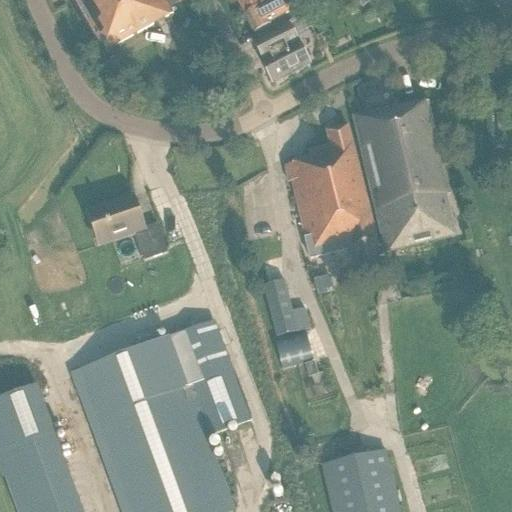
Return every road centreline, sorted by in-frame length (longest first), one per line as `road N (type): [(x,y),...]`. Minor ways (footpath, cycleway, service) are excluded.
road 1 (tertiary): [(268,108),(209,144),(142,142),(96,121),(49,54),(31,0)]
road 2 (tertiary): [(268,108),(384,51),(511,31)]
road 3 (residential): [(268,108),(209,0)]
